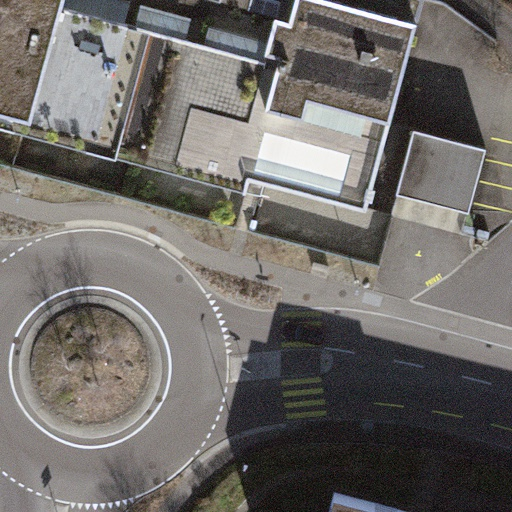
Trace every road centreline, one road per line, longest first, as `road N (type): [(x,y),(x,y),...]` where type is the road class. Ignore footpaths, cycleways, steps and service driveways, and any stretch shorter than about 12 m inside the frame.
road 1 (primary): [(199,377),(184,313),(134,270),(69,263),(38,276),(0,316)]
road 2 (primary): [(199,377),(325,366),(451,380)]
road 3 (primary): [(69,473),(129,469),(156,454),(192,407),(199,377)]
road 4 (residential): [(511,261),(475,309),(451,380)]
